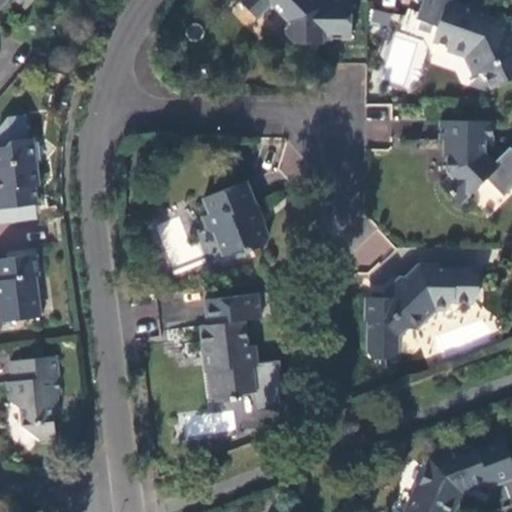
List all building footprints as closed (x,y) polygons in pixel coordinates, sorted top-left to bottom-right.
[(243,0),(260,16),(276,5),(283,11),(289,11),(289,26),(283,33),(295,44),(326,45),(327,40),(354,40),(354,0),(243,0)] [(460,0),(425,0),(419,19),(438,27),(434,40),(450,46),(449,50),(466,56),(475,74),(484,71),(493,88),(511,78),(511,32),(503,14),(498,16),(460,2),(460,0)] [(370,26),(388,28),(389,12),(371,10),(370,26)] [(0,141),(25,140),(23,116),(0,118),(0,141)] [(495,121),(442,120),(441,141),(448,141),(448,171),(451,175),(443,184),(462,203),(488,178),(505,197),(511,189),(511,147),(495,161),(486,151),(486,142),(494,142),(495,121)] [(0,210),(34,206),(32,189),(34,189),(34,173),(31,140),(8,143),(4,148),(0,148),(0,210)] [(245,180),(204,196),(210,212),(205,214),(210,229),(217,233),(225,252),(249,244),(256,247),(265,243),(269,235),(263,223),(258,221),(256,213),(258,212),(245,180)] [(0,260),(0,319),(18,317),(24,322),(40,318),(35,279),(40,278),(36,250),(7,255),(8,259),(0,260)] [(439,262),(419,262),(382,297),(366,295),(363,320),(367,321),(366,350),(371,356),(389,356),(395,352),(396,328),(413,328),(434,308),(445,308),(452,301),(473,301),(479,296),(479,272),(475,266),(440,265),(439,262)] [(255,344),(248,345),(245,318),(261,316),(258,292),(204,298),(207,323),(200,324),(203,348),(208,348),(211,368),(207,369),(211,398),(216,401),(236,399),(242,393),(255,392),(254,370),(258,364),(255,344)] [(56,357),(11,364),(13,383),(7,384),(9,401),(21,411),(23,428),(41,442),(57,440),(54,418),(58,410),(54,406),(56,403),(55,396),(61,396),(56,357)] [(511,461),(501,434),(433,458),(407,511),(456,511),(458,506),(455,494),(490,481),(491,485),(511,478),(511,461)]
